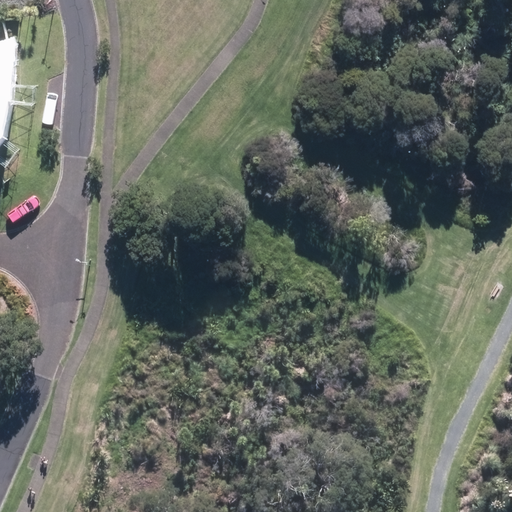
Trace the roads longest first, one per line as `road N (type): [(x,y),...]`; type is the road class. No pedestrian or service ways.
road 1 (residential): [(78,0),(93,52),(63,256)]
road 2 (residential): [(63,256),(52,335),(0,474)]
